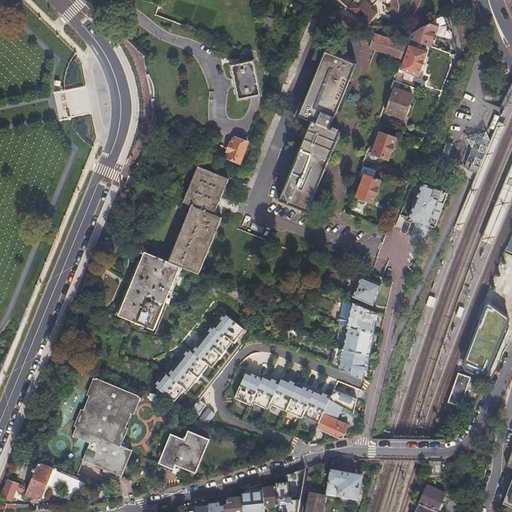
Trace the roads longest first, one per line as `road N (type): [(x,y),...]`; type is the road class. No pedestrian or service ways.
road 1 (tertiary): [(0,424),(122,114),(106,54),(56,0)]
road 2 (residential): [(362,449),(127,510)]
road 3 (residential): [(362,449),(402,244),(391,229)]
